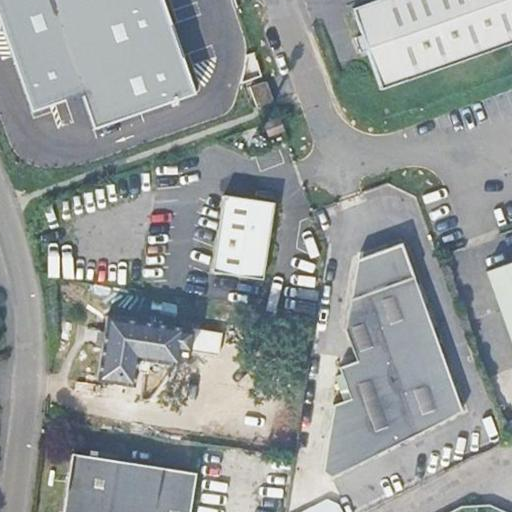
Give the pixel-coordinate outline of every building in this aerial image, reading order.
[(164,0),(0,0),(0,29),(31,113),(83,94),(96,129),(198,92),(164,0)] [(511,40),(511,0),(378,0),(355,9),(384,88),(511,40)] [(253,87),(260,104),(274,99),(267,81),(253,87)] [(263,279),(274,203),(225,195),(214,271),(263,279)] [(465,409),(402,243),(355,261),(343,337),(353,360),(337,367),(349,396),(333,403),(324,468),(333,476),(465,409)] [(511,262),(487,271),(511,339),(511,262)] [(193,348),(195,330),(185,329),(186,326),(109,315),(98,378),(136,383),(141,356),(179,362),(182,347),(193,348)] [(187,511),(193,472),(68,453),(59,511),(187,511)] [(342,511),(335,494),(296,511),(342,511)]
